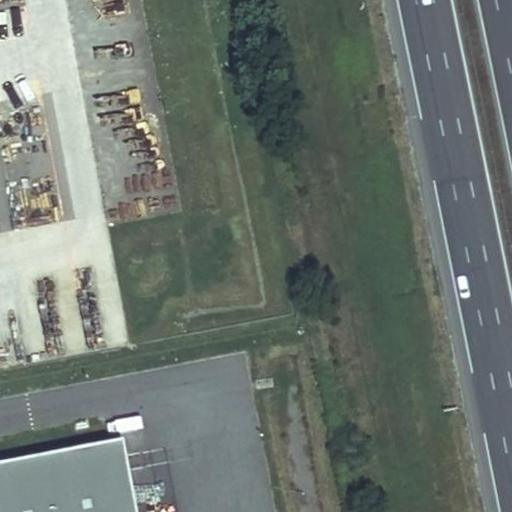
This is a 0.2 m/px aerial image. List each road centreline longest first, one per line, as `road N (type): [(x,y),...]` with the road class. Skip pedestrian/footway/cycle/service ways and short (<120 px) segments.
road 1 (motorway): [(423,0),(511,447)]
road 2 (unknown): [(0,426),(143,401),(197,407),(221,438),(233,511)]
